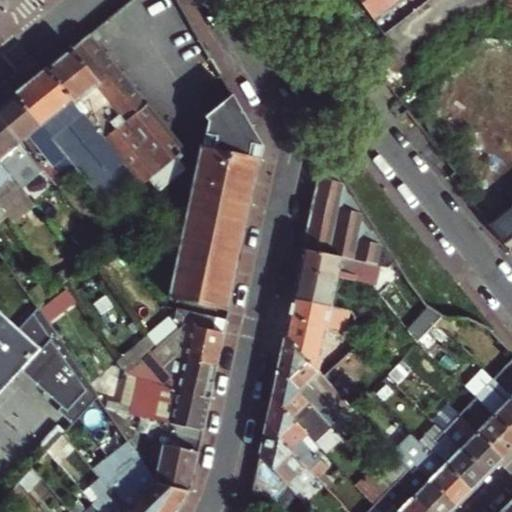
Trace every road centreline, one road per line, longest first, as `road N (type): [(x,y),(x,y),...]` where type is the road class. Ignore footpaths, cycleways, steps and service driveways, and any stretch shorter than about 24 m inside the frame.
road 1 (residential): [(206,511),(225,458),(293,140),(284,104)]
road 2 (residential): [(284,104),(339,107),(371,123),(511,307)]
road 3 (residential): [(284,104),(212,0)]
